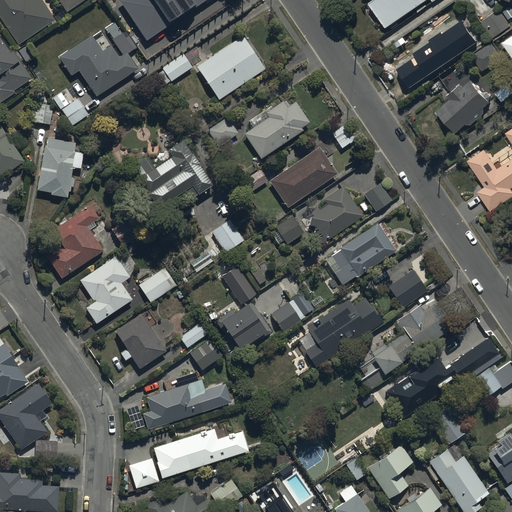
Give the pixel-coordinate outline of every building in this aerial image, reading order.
[(0,0),(0,16),(18,44),(55,20),(41,0),(0,0)] [(58,0),(67,12),(84,0),(58,0)] [(122,0),(120,1),(147,41),(207,0),(122,0)] [(368,0),(368,1),(385,26),(424,0),(368,0)] [(494,36),(510,25),(499,9),(483,19),(494,36)] [(396,68),(409,87),(477,42),(462,19),(412,52),(414,55),(396,68)] [(0,29),(0,102),(6,98),(34,79),(0,29)] [(86,79),(96,94),(137,66),(128,53),(137,48),(125,31),(113,39),(123,54),(120,57),(111,44),(102,50),(91,34),(59,57),(71,75),(79,70),(86,79)] [(194,66),(217,100),(266,68),(243,34),(194,66)] [(511,36),(503,43),(511,55),(511,36)] [(471,54),(482,71),(501,59),(490,42),(471,54)] [(26,46),(18,51),(26,62),(34,57),(26,46)] [(160,68),(169,82),(193,66),(183,52),(160,68)] [(456,134),(490,101),(469,79),(435,111),(456,134)] [(60,91),(52,97),(60,108),(67,102),(60,91)] [(61,109),(71,125),(88,114),(77,98),(61,109)] [(246,134),(262,158),(303,131),(301,128),(310,122),(295,101),(286,107),(282,101),(265,113),(269,118),(246,134)] [(206,131),(216,146),(238,132),(227,117),(206,131)] [(330,133),(341,148),(355,138),(345,123),(330,133)] [(0,124),(0,174),(23,159),(0,124)] [(511,186),(511,128),(506,133),(511,141),(511,158),(497,168),(485,149),(467,161),(480,180),(485,187),(478,192),(490,210),(511,195),(511,190),(510,188),(511,186)] [(37,192),(66,196),(74,142),(45,138),(37,192)] [(159,208),(192,186),(198,195),(213,184),(182,139),(167,149),(172,156),(155,168),(146,156),(131,166),(139,178),(159,208)] [(269,181),(287,208),(337,174),(318,147),(269,181)] [(248,194),(267,181),(259,170),(241,182),(248,194)] [(364,193),(377,211),(392,200),(380,182),(364,193)] [(308,218),(324,242),(363,215),(347,192),(343,185),(323,199),(327,205),(308,218)] [(52,231),(63,247),(47,258),(61,278),(103,249),(89,229),(87,226),(100,218),(91,205),(78,213),(52,231)] [(275,226),(287,244),(305,232),(293,214),(275,226)] [(111,228),(123,246),(142,233),(129,215),(111,228)] [(212,231),(226,251),(243,239),(230,219),(212,231)] [(343,286),(397,250),(377,221),(323,257),(343,286)] [(79,280),(92,300),(84,305),(97,323),(132,299),(121,283),(130,277),(115,255),(79,280)] [(221,275),(240,303),(255,293),(236,265),(221,275)] [(269,285),(257,265),(247,271),(259,291),(269,285)] [(140,284),(152,302),(177,285),(165,267),(140,284)] [(387,286),(401,307),(427,290),(412,269),(387,286)] [(302,290),(292,298),(304,316),(315,309),(302,290)] [(298,342),(315,367),(382,322),(365,297),(352,306),(347,298),(306,326),(311,334),(298,342)] [(238,355),(273,332),(251,300),(217,323),(238,355)] [(416,352),(456,325),(439,300),(423,311),(419,305),(395,321),(399,327),(403,333),(370,355),(383,374),(416,352)] [(270,314),(282,331),(299,319),(288,302),(270,314)] [(140,369),(167,351),(141,313),(115,331),(140,369)] [(179,337),(187,348),(207,334),(200,323),(179,337)] [(489,336),(444,367),(432,350),(413,362),(419,370),(384,394),(402,419),(474,370),(477,375),(503,357),(489,336)] [(191,352),(203,369),(221,356),(209,339),(191,352)] [(0,399),(1,399),(27,381),(0,340),(0,399)] [(511,364),(510,361),(491,374),(488,370),(466,385),(478,403),(499,388),(501,390),(511,382),(511,364)] [(142,413),(147,429),(232,402),(227,386),(205,393),(201,379),(146,397),(150,411),(142,413)] [(0,408),(0,419),(21,450),(48,431),(36,414),(52,403),(38,383),(22,394),(0,408)] [(429,418),(448,444),(467,431),(449,405),(429,418)] [(156,458),(163,478),(248,451),(242,431),(217,439),(214,429),(153,448),(156,458)] [(511,435),(487,453),(507,484),(511,480),(511,435)] [(36,441),(35,460),(56,461),(56,442),(36,441)] [(367,467),(389,499),(408,486),(400,473),(414,463),(401,445),(387,454),(367,467)] [(473,511),(484,505),(480,499),(488,494),(463,456),(455,462),(447,450),(428,462),(461,511),(473,511)] [(346,464),(356,480),(365,474),(355,458),(346,464)] [(129,466),(136,488),(159,481),(152,459),(129,466)] [(0,510),(45,511),(58,511),(59,496),(59,486),(43,485),(43,479),(19,479),(19,473),(0,472),(0,510)] [(212,493),(223,510),(243,497),(231,480),(212,493)] [(395,509),(396,511),(431,511),(442,505),(429,486),(415,496),(395,509)] [(146,511),(213,511),(217,509),(208,495),(196,503),(188,491),(168,504),(162,495),(144,507),(146,511)] [(369,511),(357,494),(334,509),(336,511),(369,511)] [(264,509),(265,511),(293,511),(282,496),(264,509)]
